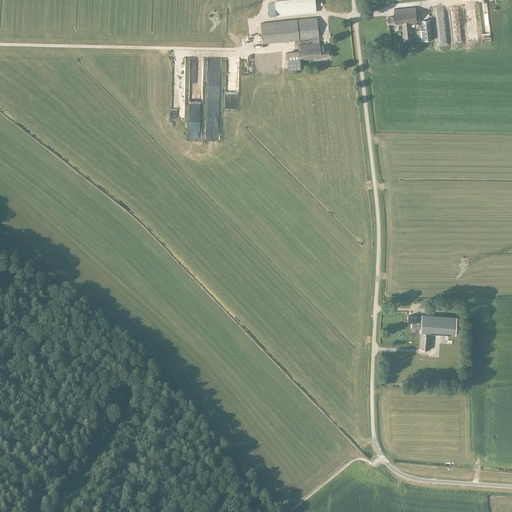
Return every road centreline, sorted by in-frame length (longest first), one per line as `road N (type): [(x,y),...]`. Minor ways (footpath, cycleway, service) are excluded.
road 1 (unclassified): [(511,486),(410,478),(376,448),(378,223),(353,0)]
road 2 (track): [(154,372),(54,511)]
